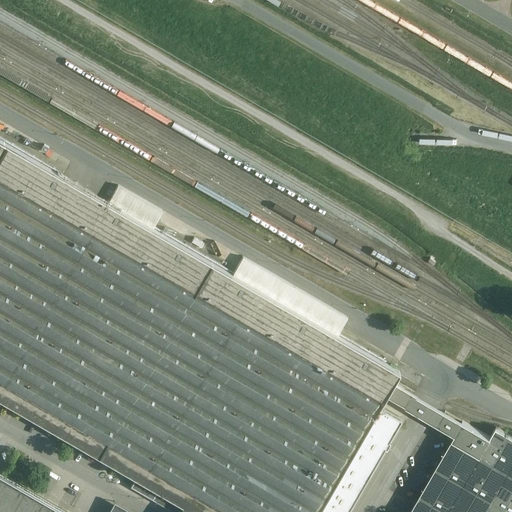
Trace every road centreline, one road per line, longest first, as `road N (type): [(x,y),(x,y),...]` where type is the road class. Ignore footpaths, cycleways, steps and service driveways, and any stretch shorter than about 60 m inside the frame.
road 1 (unclassified): [(0,115),(447,375)]
road 2 (unclassified): [(146,511),(0,426)]
road 3 (unclassified): [(447,375),(367,511)]
